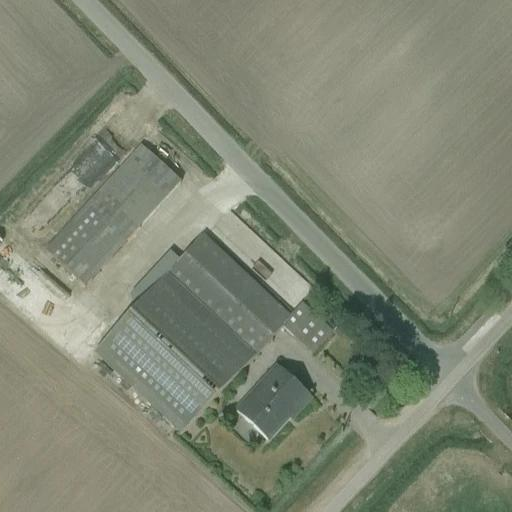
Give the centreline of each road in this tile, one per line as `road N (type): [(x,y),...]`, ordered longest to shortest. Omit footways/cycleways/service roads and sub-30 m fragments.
road 1 (unclassified): [(79,0),(455,393)]
road 2 (unclassified): [(343,511),(455,393)]
